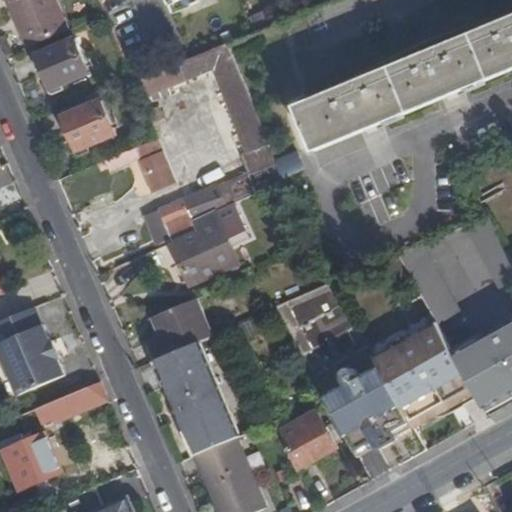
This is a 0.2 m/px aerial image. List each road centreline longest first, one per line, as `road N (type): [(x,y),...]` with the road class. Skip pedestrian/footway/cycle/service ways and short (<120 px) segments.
road 1 (residential): [(0,93),(178,511)]
road 2 (residential): [(511,105),(328,178)]
road 3 (secondary): [(511,434),(374,511)]
